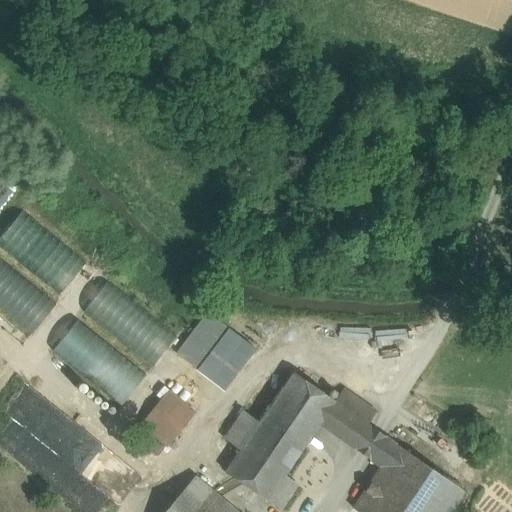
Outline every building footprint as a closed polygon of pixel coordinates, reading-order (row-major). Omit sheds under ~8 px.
[(0,189),(30,228),(44,217),(8,171),(0,176),(0,189)] [(0,307),(33,334),(56,305),(0,260),(0,307)] [(230,330),(209,313),(176,352),(198,370),(230,330)] [(53,354),(110,399),(141,361),(85,315),(53,354)] [(227,471),(226,472),(268,500),(284,476),(308,442),(320,424),(336,401),(294,373),(279,395),(227,471)] [(264,384),(211,460),(227,471),(279,395),(264,384)] [(0,445),(21,462),(39,440),(103,491),(109,484),(93,471),(109,451),(29,387),(0,422),(0,445)] [(195,412),(168,389),(139,425),(166,447),(195,412)] [(344,389),(336,401),(374,427),(382,415),(344,389)] [(374,427),(336,401),(320,424),(359,449),(374,427)] [(379,431),(374,427),(359,449),(365,453),(383,465),(355,506),(363,511),(452,511),(467,491),(379,431)] [(145,433),(139,440),(157,455),(163,448),(145,433)] [(330,457),(308,442),(284,476),(298,486),(306,493),(325,488),(335,473),(330,457)] [(284,476),(268,500),(282,510),(298,486),(284,476)] [(235,511),(194,477),(163,511),(235,511)]
